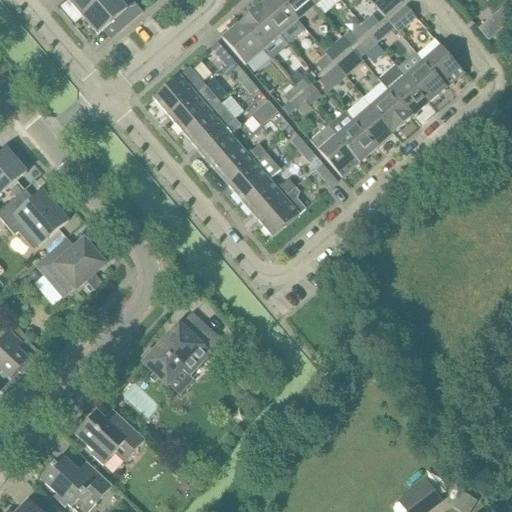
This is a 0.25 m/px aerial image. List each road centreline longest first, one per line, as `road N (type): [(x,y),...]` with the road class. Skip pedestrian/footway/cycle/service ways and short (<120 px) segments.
road 1 (unclassified): [(0,458),(147,293),(140,251),(48,144)]
road 2 (residential): [(271,277),(294,266),(490,96),(488,65),(432,0)]
road 3 (residential): [(271,277),(105,96)]
road 4 (residential): [(105,96),(215,0)]
road 5 (residential): [(105,96),(25,0)]
